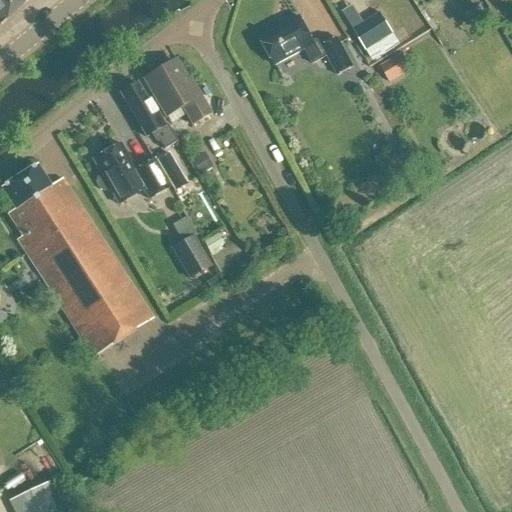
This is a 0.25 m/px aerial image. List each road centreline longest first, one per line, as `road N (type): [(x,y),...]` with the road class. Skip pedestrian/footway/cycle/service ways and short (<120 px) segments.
road 1 (unclassified): [(458,511),(191,18)]
road 2 (unclassified): [(0,175),(191,18)]
